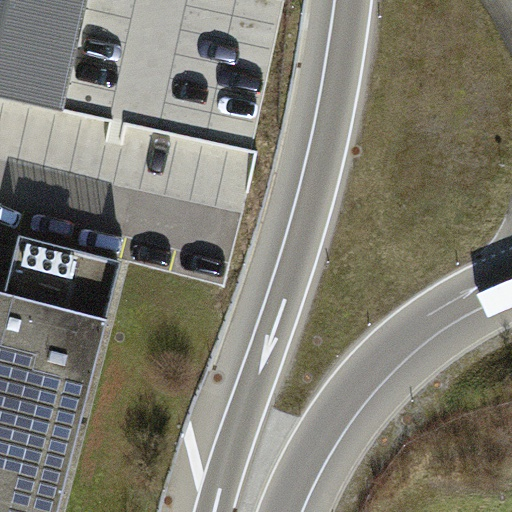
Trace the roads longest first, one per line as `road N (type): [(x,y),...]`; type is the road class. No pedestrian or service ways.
road 1 (trunk): [(357,0),(313,217),(217,511)]
road 2 (trunk): [(283,511),(317,440),(384,352),(426,317),(511,273)]
road 3 (unknown): [(228,0),(225,76),(192,175)]
